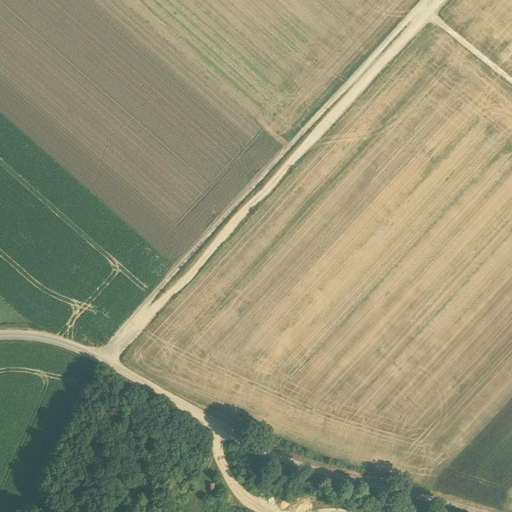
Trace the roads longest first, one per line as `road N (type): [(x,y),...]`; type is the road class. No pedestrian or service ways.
road 1 (unclassified): [(0,336),(38,337),(101,360),(286,465),(455,511)]
road 2 (track): [(426,0),(119,335),(126,342)]
road 3 (track): [(101,360),(36,511)]
